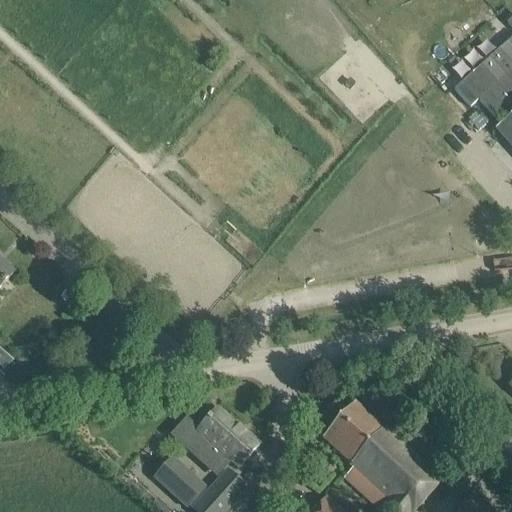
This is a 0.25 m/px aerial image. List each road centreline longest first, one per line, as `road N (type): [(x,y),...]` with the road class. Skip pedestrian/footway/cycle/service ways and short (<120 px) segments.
road 1 (residential): [(183,374),(167,346),(0,192)]
road 2 (tertiary): [(282,359),(511,321)]
road 3 (tertiary): [(0,405),(183,374)]
road 4 (unclassified): [(264,511),(286,390),(282,359)]
